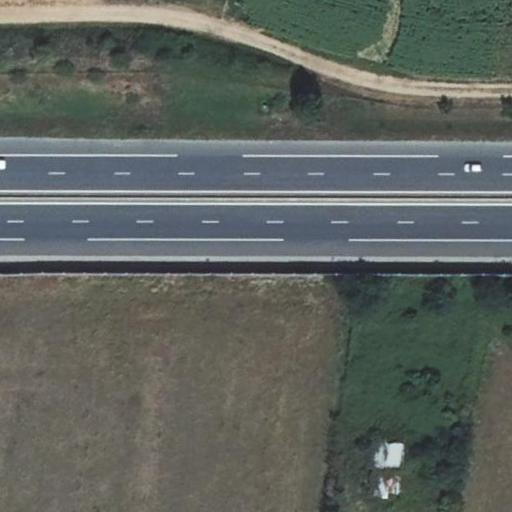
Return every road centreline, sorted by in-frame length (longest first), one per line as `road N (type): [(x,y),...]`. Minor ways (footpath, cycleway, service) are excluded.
road 1 (track): [(511,86),(383,86),(202,21),(0,23)]
road 2 (trunk): [(0,225),(511,224)]
road 3 (trunk): [(511,174),(0,174)]
